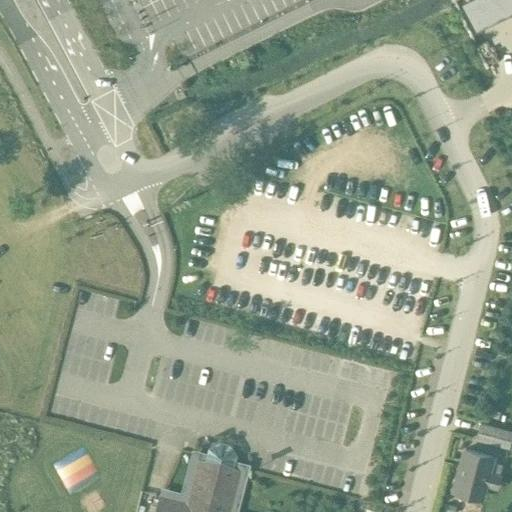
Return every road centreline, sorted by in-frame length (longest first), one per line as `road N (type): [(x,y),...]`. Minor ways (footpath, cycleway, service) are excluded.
road 1 (unclassified): [(417,511),(483,248),(484,212),(425,88),(406,66),(379,63),(282,109)]
road 2 (unclassified): [(2,0),(61,112),(96,125)]
road 3 (unclassified): [(209,147),(125,186),(96,125)]
road 4 (unclassified): [(96,125),(97,100),(43,0)]
